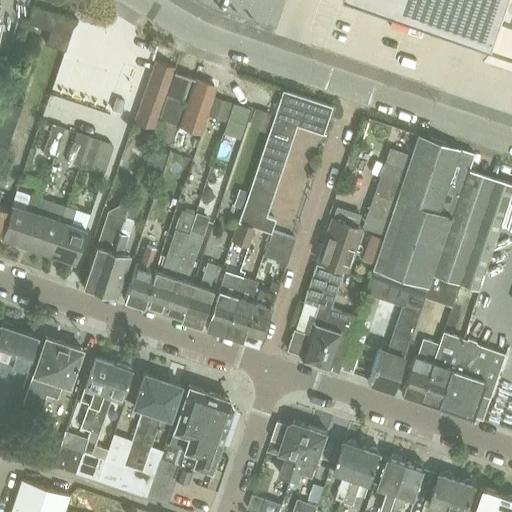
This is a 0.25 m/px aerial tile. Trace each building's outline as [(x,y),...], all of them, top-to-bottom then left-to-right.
[(511,0),(369,0),(494,42),(508,0),(511,0)] [(32,6),(27,21),(50,28),(45,43),(64,49),(74,19),(32,6)] [(160,110),(174,70),(175,66),(155,59),(134,118),(155,124),(158,116),(160,110)] [(190,76),(174,70),(160,110),(158,116),(174,121),(190,76)] [(201,131),(203,123),(199,122),(212,84),(194,77),(178,123),(201,131)] [(331,105),(282,88),(264,139),(288,147),(296,124),(322,132),(331,105)] [(226,120),(233,101),(214,95),(207,114),(226,120)] [(0,97),(0,120),(13,125),(17,113),(20,104),(0,97)] [(250,107),(233,101),(226,120),(222,132),(230,135),(240,138),(250,107)] [(249,125),(266,131),(273,113),(255,107),(249,125)] [(0,141),(7,144),(13,125),(0,120),(0,141)] [(53,155),(63,125),(52,121),(42,151),(53,155)] [(65,160),(76,163),(87,133),(76,130),(65,160)] [(76,163),(89,168),(103,173),(113,146),(110,141),(100,138),(87,133),(76,163)] [(426,283),(430,271),(470,152),(472,152),(472,151),(417,133),(410,153),(407,162),(405,168),(402,178),(399,188),(395,200),(383,233),(372,266),(411,278),(426,283)] [(264,139),(260,150),(284,158),(288,147),(264,139)] [(389,147),(385,161),(405,168),(407,162),(410,153),(389,147)] [(150,148),(146,163),(163,167),(167,153),(150,148)] [(260,150),(256,162),(281,170),(284,158),(260,150)] [(457,281),(477,288),(511,188),(511,182),(468,167),(474,152),(472,151),(472,152),(470,152),(430,271),(457,281)] [(10,161),(3,159),(0,170),(0,183),(3,185),(10,161)] [(277,181),(281,170),(256,162),(252,173),(277,181)] [(381,171),(378,180),(399,188),(402,178),(381,171)] [(252,173),(249,184),(273,193),(277,181),(252,173)] [(254,225),(270,230),(271,228),(274,218),(266,216),(273,193),(249,184),(236,220),(254,225)] [(383,233),(395,200),(374,192),(362,225),(376,231),(383,233)] [(26,206),(13,202),(0,235),(25,244),(41,197),(30,193),(26,206)] [(25,244),(49,252),(61,218),(47,213),(51,200),(41,197),(25,244)] [(83,285),(98,290),(128,203),(129,202),(120,199),(118,204),(108,209),(98,238),(83,283),(83,285)] [(61,218),(49,252),(74,260),(85,227),(71,222),(76,207),(77,204),(67,201),(61,218)] [(98,290),(115,295),(128,254),(121,252),(132,217),(135,218),(138,206),(128,203),(98,290)] [(187,231),(173,274),(160,310),(179,316),(191,280),(192,280),(187,278),(209,215),(194,210),(194,212),(193,214),(187,231)] [(317,258),(340,266),(349,268),(363,226),(355,223),(331,216),(317,258)] [(248,245),(254,225),(236,220),(236,221),(230,239),(248,245)] [(173,274),(187,231),(175,228),(167,250),(161,270),(154,267),(141,304),(160,310),(173,274)] [(271,228),(270,230),(262,254),(285,262),(294,237),(271,228)] [(123,298),(141,304),(154,267),(148,265),(154,246),(146,243),(140,263),(136,261),(123,298)] [(191,280),(179,316),(200,323),(212,287),(220,265),(209,261),(206,260),(203,269),(199,282),(192,280),(191,280)] [(303,300),(317,304),(319,296),(331,300),(341,271),(316,262),(303,300)] [(391,388),(423,294),(426,283),(411,278),(372,266),(363,289),(402,303),(386,349),(377,346),(366,379),(391,388)] [(205,325),(222,331),(235,292),(230,290),(236,271),(225,268),(206,324),(205,325)] [(430,271),(426,283),(423,294),(450,303),(457,281),(430,271)] [(222,331),(241,337),(254,298),(250,297),(255,279),(242,275),(236,292),(235,292),(222,331)] [(271,279),(268,288),(258,285),(254,298),(241,337),(259,343),(276,291),(279,282),(271,279)] [(310,320),(306,332),(299,352),(303,353),(302,355),(313,359),(312,361),(335,369),(336,367),(342,350),(347,336),(354,314),(329,306),(331,300),(319,296),(317,304),(311,321),(310,320)] [(0,378),(2,379),(18,329),(13,328),(12,324),(8,322),(4,324),(1,323),(0,325),(0,378)] [(306,332),(294,328),(287,348),(299,352),(306,332)] [(18,329),(2,379),(0,384),(0,402),(3,403),(17,363),(27,366),(37,336),(35,335),(34,332),(29,330),(26,332),(18,329)] [(400,391),(436,403),(459,336),(441,329),(436,343),(425,339),(422,346),(419,345),(416,355),(413,354),(400,391)] [(41,407),(46,393),(65,342),(47,335),(23,401),(41,407)] [(342,350),(336,367),(350,371),(360,341),(347,336),(342,350)] [(436,403),(481,418),(502,351),(459,336),(436,403)] [(83,348),(65,342),(46,393),(58,397),(63,382),(70,385),(83,348)] [(113,361),(107,359),(106,357),(101,355),(99,356),(96,355),(81,400),(89,402),(87,410),(72,405),(70,414),(94,422),(113,361)] [(121,364),(113,361),(94,422),(91,430),(99,433),(112,395),(122,398),(132,367),(130,367),(129,364),(124,362),(121,364)] [(125,487),(162,378),(157,376),(156,373),(150,371),(147,373),(145,372),(134,404),(143,408),(137,428),(132,439),(124,463),(105,456),(98,478),(125,487)] [(170,416),(181,384),(180,384),(179,383),(177,381),(172,379),(169,380),(162,378),(125,487),(148,494),(155,473),(142,469),(150,446),(154,434),(161,413),(170,416)] [(185,448),(180,461),(194,466),(195,463),(212,469),(221,441),(233,405),(230,399),(190,385),(175,427),(170,443),(174,445),(185,448)] [(280,473),(293,477),(311,425),(295,420),(290,422),(289,423),(279,420),(272,438),(266,449),(266,450),(276,454),(280,450),(287,452),(280,473)] [(311,425),(293,477),(301,480),(304,469),(314,473),(317,463),(328,431),(311,425)] [(347,496),(365,446),(358,444),(357,441),(351,439),(348,440),(345,439),(335,469),(345,473),(337,497),(346,500),(347,496)] [(54,464),(76,471),(84,450),(61,443),(59,449),(54,464)] [(54,464),(59,449),(45,445),(40,460),(54,464)] [(365,446),(347,496),(346,500),(354,503),(355,498),(362,479),(372,482),(382,452),(379,451),(378,448),(372,446),(369,447),(365,446)] [(84,450),(76,471),(98,478),(105,456),(84,450)] [(383,507),(391,510),(409,461),(402,459),(402,456),(396,454),(393,455),(390,454),(380,485),(389,488),(383,507)] [(160,457),(156,469),(148,494),(167,501),(175,477),(175,476),(179,464),(160,457)] [(189,481),(194,466),(180,461),(179,464),(175,476),(175,477),(189,481)] [(414,463),(409,461),(391,510),(389,511),(401,511),(408,494),(416,497),(426,467),(424,466),(422,463),(417,461),(414,463)] [(440,506),(437,511),(448,511),(460,478),(453,476),(452,473),(447,471),(443,472),(440,471),(430,503),(440,506)] [(63,511),(69,494),(21,477),(9,511),(63,511)] [(460,478),(448,511),(467,511),(477,483),(475,483),(474,481),(468,478),(465,479),(460,478)] [(496,511),(503,493),(497,491),(497,488),(491,486),(489,487),(486,486),(476,511),(496,511)] [(253,493),(248,508),(260,511),(279,511),(283,503),(253,493)] [(511,511),(511,493),(509,495),(503,493),(496,511),(511,511)] [(298,497),(292,511),(315,511),(318,504),(298,497)]
